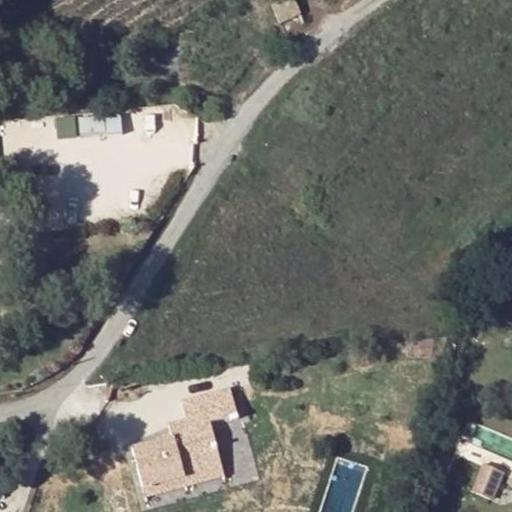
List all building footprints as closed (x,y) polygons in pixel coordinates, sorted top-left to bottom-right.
[(292,0),(290,0),(274,8),(281,24),(300,16),(292,0)] [(511,304),(510,303),(501,316),(511,323),(511,304)] [(130,452),(141,496),(182,486),(180,476),(217,467),(208,428),(232,423),(225,393),(179,405),(184,425),(165,429),(168,442),(130,452)] [(491,500),(503,472),(485,464),(473,492),(491,500)] [(182,486),(141,496),(142,502),(222,484),(217,467),(180,476),(182,486)]
